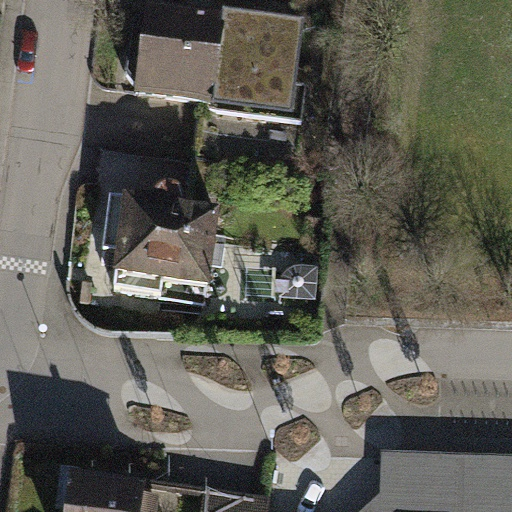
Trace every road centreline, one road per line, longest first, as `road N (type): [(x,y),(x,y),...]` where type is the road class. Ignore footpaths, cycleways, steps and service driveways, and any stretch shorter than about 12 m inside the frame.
road 1 (residential): [(0,374),(286,405),(416,352),(511,356)]
road 2 (residential): [(0,356),(17,313),(62,0)]
